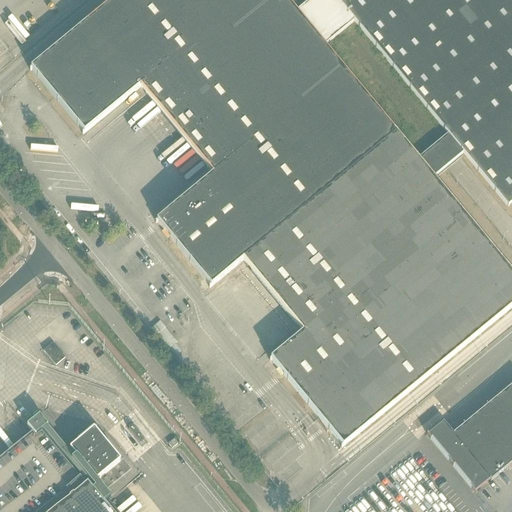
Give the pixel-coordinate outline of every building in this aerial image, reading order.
[(511,0),(308,0),(294,12),(284,0),(115,0),(30,71),(30,72),(31,71),(83,133),(82,134),(83,135),(140,88),(213,176),(155,223),(156,224),(157,223),(210,287),(209,288),(210,289),(243,262),(306,332),(269,361),(270,362),(271,361),(342,447),(341,448),(341,449),(511,307),(511,275),(432,179),(463,154),(507,208),(511,203),(511,0)] [(43,351),(55,366),(65,359),(52,343),(43,351)] [(475,495),(476,494),(475,493),(490,481),(490,482),(511,463),(511,386),(453,435),(443,424),(428,436),(427,435),(426,435),(430,440),(432,439),(450,462),(449,463),(453,467),(454,466),(473,489),(471,490),(475,495)] [(0,511),(109,511),(104,506),(103,505),(110,499),(96,482),(101,478),(103,480),(106,478),(104,475),(120,462),(94,431),(86,437),(70,450),(76,458),(73,460),(47,427),(39,417),(27,427),(35,437),(42,431),(87,486),(85,487),(41,434),(35,439),(33,436),(0,463),(0,511)] [(129,428),(129,430),(140,445),(144,442),(144,439),(134,427),(131,426),(129,428)] [(172,449),(177,445),(174,440),(168,445),(172,449)]
